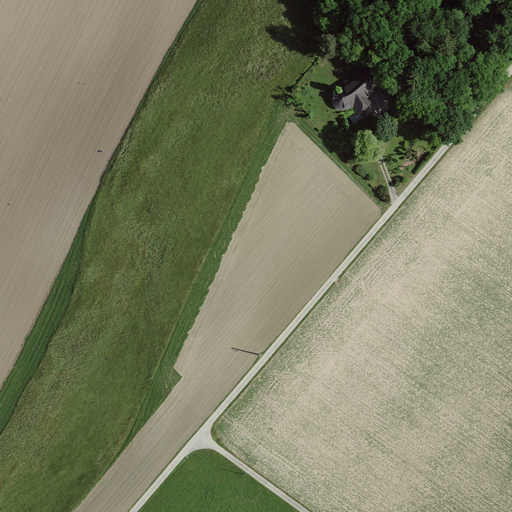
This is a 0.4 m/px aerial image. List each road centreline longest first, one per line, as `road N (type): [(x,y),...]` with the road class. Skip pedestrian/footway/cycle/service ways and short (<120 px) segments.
road 1 (track): [(511,69),(135,511)]
road 2 (track): [(201,434),(305,511)]
